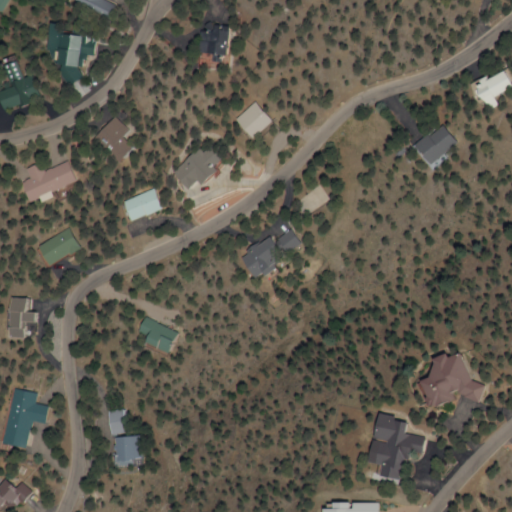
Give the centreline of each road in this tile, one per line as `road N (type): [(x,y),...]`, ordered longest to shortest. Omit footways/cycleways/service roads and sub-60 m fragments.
road 1 (residential): [(54,511),(71,485),(62,337),(66,310),(84,284),(198,231),(296,159),(354,99),(435,75),(511,24)]
road 2 (residential): [(163,0),(105,88),(53,124),(0,141)]
